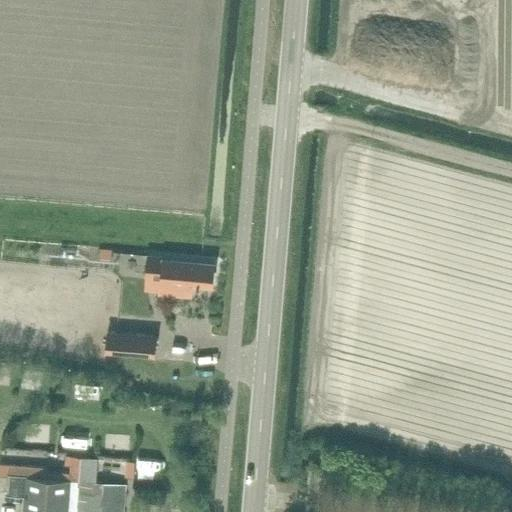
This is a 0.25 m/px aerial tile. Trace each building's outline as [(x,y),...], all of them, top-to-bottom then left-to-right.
[(111,258),(111,249),(99,248),(98,257),(111,258)] [(148,254),(146,274),(161,276),(161,281),(160,292),(190,294),(191,282),(213,284),(213,281),(214,263),(164,258),(164,256),(148,254)] [(153,355),(155,335),(107,331),(106,351),(153,355)] [(144,469),(145,452),(135,451),(134,468),(144,469)] [(0,464),(0,463),(0,473),(8,474),(7,493),(8,493),(24,495),(22,511),(67,511),(70,479),(77,480),(80,456),(66,455),(65,465),(71,465),(71,472),(47,470),(47,467),(0,464)] [(77,480),(75,511),(123,511),(126,484),(77,480)]
